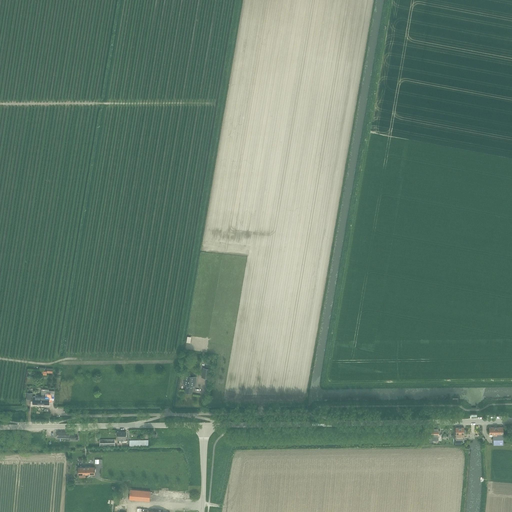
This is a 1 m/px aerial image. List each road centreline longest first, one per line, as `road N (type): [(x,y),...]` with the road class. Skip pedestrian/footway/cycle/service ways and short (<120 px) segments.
road 1 (tertiary): [(203,425),(511,422)]
road 2 (tertiary): [(0,428),(203,425)]
